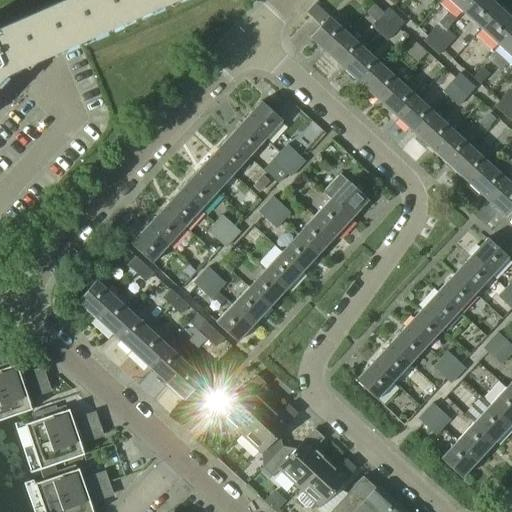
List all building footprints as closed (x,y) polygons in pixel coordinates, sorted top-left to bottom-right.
[(0,76),(3,74),(173,0),(60,0),(0,26),(0,76)] [(474,0),(448,0),(463,13),(474,0)] [(474,0),(463,13),(480,29),(500,7),(492,0),(474,0)] [(408,1),(399,11),(407,18),(416,8),(408,1)] [(372,4),(364,12),(375,22),(372,25),(380,32),(387,25),(379,18),(383,13),(373,3),(372,4)] [(511,30),(511,17),(500,7),(480,29),(498,45),(511,30)] [(383,13),(379,18),(387,25),(395,16),(387,9),(383,13)] [(328,53),(347,32),(329,15),(310,36),(328,53)] [(395,16),(387,25),(395,32),(399,29),(403,23),(395,16)] [(439,22),(431,32),(439,39),(447,29),(439,22)] [(387,25),(380,32),(389,40),(395,32),(387,25)] [(447,29),(439,39),(447,46),(455,37),(447,29)] [(511,30),(498,45),(511,58),(511,30)] [(328,53),(345,69),(365,48),(347,32),(328,53)] [(427,35),(423,41),(431,48),(439,39),(431,32),(427,35)] [(439,39),(431,48),(439,55),(443,50),(447,46),(439,39)] [(415,41),(405,52),(417,63),(427,52),(415,41)] [(345,69),(363,86),(382,65),(365,48),(345,69)] [(363,86),(381,102),(400,81),(382,65),(363,86)] [(454,77),(450,82),(458,89),(466,80),(459,74),(455,78),(454,77)] [(466,80),(458,89),(466,97),(474,88),(466,80)] [(381,102),(398,118),(418,97),(400,81),(381,102)] [(450,82),(442,92),(449,98),(458,89),(450,82)] [(511,89),(510,88),(503,96),(510,103),(511,100),(511,89)] [(458,89),(449,98),(458,106),(466,97),(458,89)] [(498,102),(494,105),(502,112),(510,103),(503,96),(498,102)] [(398,118),(416,134),(435,113),(418,97),(398,118)] [(260,101),(243,120),(265,140),(282,122),(260,101)] [(511,105),(510,103),(502,112),(511,120),(511,119),(511,105)] [(489,112),(479,123),(486,130),(496,119),(489,112)] [(416,134),(434,151),(453,129),(435,113),(416,134)] [(243,120),(227,137),(249,157),(265,140),(243,120)] [(434,151),(451,167),(471,146),(453,129),(434,151)] [(227,137),(211,155),(232,175),(249,157),(227,137)] [(280,153),(297,169),(304,161),(287,145),(280,153)] [(451,167),(469,183),(489,162),(471,146),(451,167)] [(297,169),(280,153),(273,161),(290,177),(297,169)] [(211,155),(194,172),(216,192),(232,175),(211,155)] [(469,183),(487,199),(506,178),(489,162),(469,183)] [(194,172),(178,190),(200,210),(216,192),(194,172)] [(511,208),(511,183),(506,178),(487,199),(505,216),(511,208)] [(329,198),(350,218),(367,200),(346,180),(329,198)] [(178,190),(162,207),(184,228),(200,210),(178,190)] [(272,196),(265,204),(283,220),(290,212),(276,199),(272,196)] [(329,198),(313,216),(334,235),(350,218),(329,198)] [(283,220),(265,204),(258,212),(275,229),(283,220)] [(162,207),(145,225),(167,245),(184,228),(162,207)] [(222,215),(214,223),(232,240),(240,232),(222,215)] [(313,216),(297,233),(318,253),(334,235),(313,216)] [(225,248),(232,240),(214,223),(207,231),(219,242),(225,248)] [(167,245),(145,225),(129,243),(150,263),(167,245)] [(297,233),(280,251),(302,271),(318,253),(297,233)] [(485,238),(468,256),(490,277),(507,259),(485,238)] [(280,251),(264,268),(286,288),(302,271),(280,251)] [(468,256),(452,274),(474,294),(490,277),(468,256)] [(134,274),(143,264),(135,257),(127,266),(134,274)] [(153,273),(143,264),(134,274),(144,283),(153,273)] [(207,267),(200,275),(218,291),(225,283),(212,271),(207,267)] [(264,268),(248,286),(269,306),(286,288),(264,268)] [(452,274),(436,291),(458,312),(474,294),(452,274)] [(218,291),(200,275),(193,283),(196,287),(210,300),(218,291)] [(94,318),(114,296),(96,279),(75,301),(94,318)] [(248,286),(232,304),(253,323),(269,306),(248,286)] [(170,306),(178,297),(169,289),(161,298),(170,306)] [(511,296),(505,290),(498,297),(507,305),(511,299),(511,296)] [(436,291),(420,309),(442,329),(458,312),(436,291)] [(94,318),(111,334),(131,312),(114,296),(94,318)] [(188,306),(178,297),(170,306),(180,315),(188,306)] [(253,323),(232,304),(215,322),(237,341),(253,323)] [(420,309),(404,326),(426,347),(442,329),(420,309)] [(111,334),(129,350),(149,329),(131,312),(111,334)] [(197,331),(205,338),(214,329),(206,322),(197,331)] [(404,326),(387,344),(409,364),(426,347),(404,326)] [(129,350),(147,367),(167,345),(149,329),(129,350)] [(214,329),(205,338),(214,347),(223,338),(214,329)] [(498,333),(490,341),(499,349),(506,341),(502,337),(498,333)] [(490,341),(483,349),(487,353),(491,357),(499,349),(490,341)] [(511,346),(506,341),(499,349),(507,357),(511,351),(511,346)] [(387,344),(371,361),(393,381),(409,364),(387,344)] [(147,367),(164,383),(184,361),(167,345),(147,367)] [(499,349),(491,357),(500,365),(507,357),(499,349)] [(447,351),(439,359),(448,368),(456,359),(447,351)] [(439,359),(432,367),(441,375),(448,368),(439,359)] [(456,359),(448,368),(457,376),(465,368),(460,363),(456,359)] [(184,361),(164,383),(182,400),(203,378),(184,361)] [(393,381),(371,361),(354,379),(376,400),(393,381)] [(0,394),(28,385),(25,377),(21,379),(16,364),(0,369),(0,394)] [(448,368),(441,375),(444,379),(450,384),(457,376),(448,368)] [(239,432),(266,403),(254,391),(263,381),(254,373),(230,398),(222,391),(202,412),(210,421),(218,413),(239,432)] [(28,385),(0,394),(0,419),(31,409),(26,394),(30,392),(28,385)] [(511,394),(505,388),(489,405),(510,424),(511,421),(511,394)] [(239,432),(259,451),(261,453),(261,467),(281,445),(278,430),(295,411),(286,403),(277,413),(266,403),(239,432)] [(432,403),(425,411),(434,419),(441,411),(438,408),(432,403)] [(489,405),(473,422),(493,442),(510,424),(489,405)] [(32,446),(80,430),(78,422),(73,424),(68,409),(55,413),(52,406),(30,413),(33,421),(24,424),(32,446)] [(425,411),(417,419),(421,423),(426,427),(434,419),(425,411)] [(441,411),(434,419),(442,427),(450,419),(441,411)] [(434,419),(426,427),(434,435),(442,427),(434,419)] [(473,422),(456,440),(477,459),(493,442),(473,422)] [(277,468),(298,487),(326,457),(314,446),(323,436),(314,428),(290,454),(281,445),(261,467),(270,475),(277,468)] [(80,430),(32,446),(39,469),(83,454),(78,438),(83,437),(80,430)] [(477,459),(456,440),(440,458),(461,477),(477,459)] [(326,457),(298,487),(301,490),(297,495),(297,499),(304,505),(308,505),(312,500),(318,505),(354,465),(346,457),(337,467),(326,457)] [(78,468),(57,475),(53,465),(39,470),(43,480),(34,483),(41,506),(90,489),(87,482),(83,483),(78,468)] [(400,511),(361,476),(328,511),(400,511)] [(90,489),(41,506),(43,511),(92,511),(88,498),(92,496),(90,489)]
